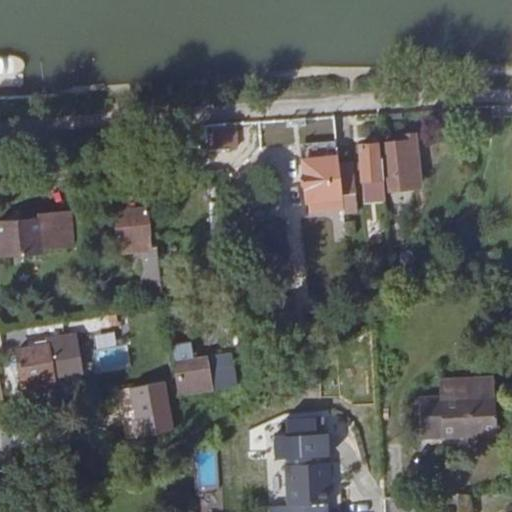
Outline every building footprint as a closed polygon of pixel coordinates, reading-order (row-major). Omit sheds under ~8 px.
[(227,122),(206,124),(208,148),(228,147),(228,138),(227,122)] [(238,122),(227,122),(228,138),(239,137),(238,122)] [(390,176),(410,173),(410,171),(418,170),(417,162),(419,162),(417,139),(387,142),(390,176)] [(388,197),(385,158),(379,158),(378,143),(362,144),(367,198),(388,197)] [(341,163),(340,159),(308,162),(310,197),(326,196),(327,209),(334,209),(345,208),(341,163)] [(353,162),(341,163),(345,208),(345,212),(356,211),(353,162)] [(410,177),(410,173),(390,176),(390,178),(391,180),(392,181),(394,182),(406,181),(408,180),(409,178),(410,177)] [(91,244),(87,208),(55,211),(55,216),(0,220),(3,257),(51,252),(51,247),(91,244)] [(120,236),(150,233),(147,208),(118,211),(120,236)] [(345,208),(334,209),(336,239),(347,238),(345,212),(345,208)] [(159,244),(158,233),(150,233),(120,236),(122,248),(159,244)] [(99,287),(97,268),(81,270),(83,289),(99,287)] [(249,302),(252,336),(287,334),(301,333),(299,298),(249,302)] [(252,336),(250,336),(252,345),(288,343),(287,334),(252,336)] [(53,376),(47,340),(37,342),(38,346),(18,350),(23,382),(34,380),(34,386),(45,384),(44,378),(53,376)] [(230,385),(225,354),(197,358),(194,342),(176,345),(184,392),(230,385)] [(440,379),(441,394),(494,392),(494,377),(440,379)] [(152,383),(153,394),(165,392),(167,408),(172,407),(170,392),(176,391),(175,379),(152,383)] [(165,392),(153,394),(143,395),(146,412),(155,411),(159,431),(176,428),(172,407),(167,408),(165,392)] [(494,392),(441,394),(419,395),(421,431),(442,431),(443,436),(497,434),(494,392)] [(293,463),(322,462),(321,447),(292,449),(293,463)] [(200,452),(201,481),(215,481),(214,452),(200,452)] [(332,500),(329,461),(322,462),(293,463),(286,464),(288,503),(332,500)]
